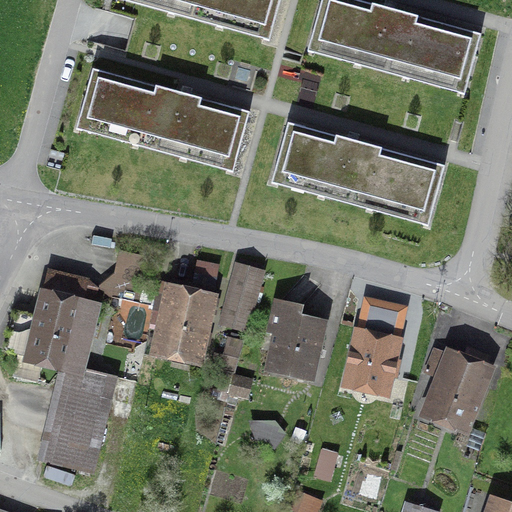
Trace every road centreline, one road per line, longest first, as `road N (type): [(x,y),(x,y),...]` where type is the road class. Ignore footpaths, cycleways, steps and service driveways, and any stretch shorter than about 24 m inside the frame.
road 1 (residential): [(460,292),(78,213),(14,225)]
road 2 (residential): [(460,292),(511,62)]
